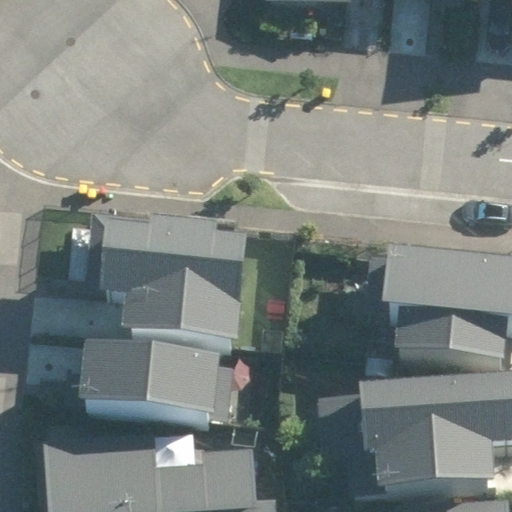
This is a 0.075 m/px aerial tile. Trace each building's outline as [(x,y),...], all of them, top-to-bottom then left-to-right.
[(271,0),(272,1),(360,8),(360,0),(271,0)] [(123,338),(243,347),(251,244),(139,236),(140,219),(94,215),(89,275),(108,276),(106,301),(126,302),(123,338)] [(399,359),(504,369),(508,330),(511,330),(511,272),(372,259),(367,317),(403,320),(399,359)] [(79,411),(221,420),(225,362),(82,352),(79,411)] [(511,384),(321,404),(328,462),(352,459),(356,499),(497,484),(493,452),(511,449),(511,384)] [(282,511),(281,499),(256,501),(252,455),(204,459),(204,466),(161,469),(159,434),(47,442),(52,511),(282,511)] [(511,511),(511,509),(511,502),(397,510),(397,511),(511,511)]
